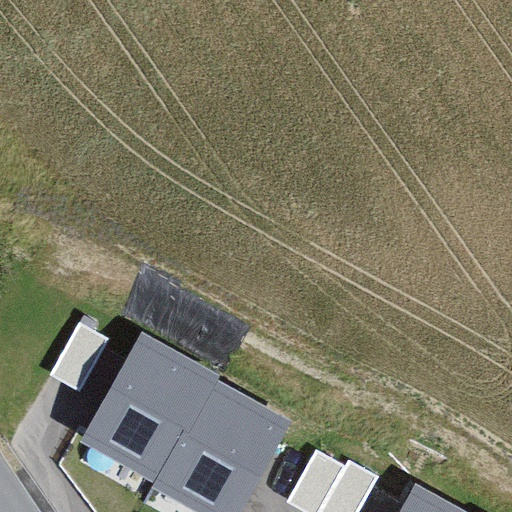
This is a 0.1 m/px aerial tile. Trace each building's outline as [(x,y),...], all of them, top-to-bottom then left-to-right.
[(79,322),(49,374),(79,392),(109,339),(79,322)] [(80,441),(155,484),(218,376),(143,333),(80,441)] [(155,488),(197,511),(240,511),(293,422),(218,379),(155,488)] [(287,503),(302,511),(321,511),(346,467),(316,450),(287,503)] [(360,511),(380,478),(349,461),(346,467),(321,511),(360,511)] [(398,511),(469,511),(415,483),(398,511)]
